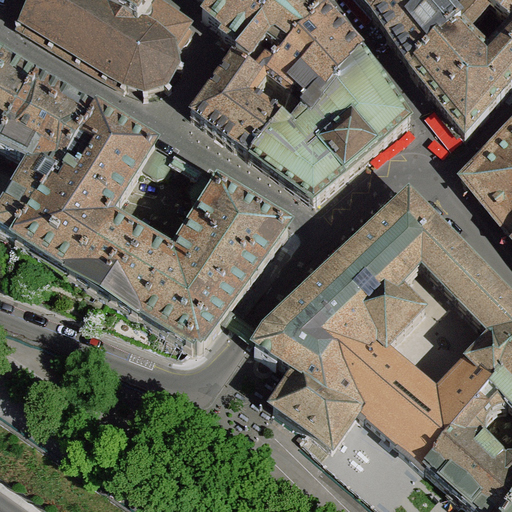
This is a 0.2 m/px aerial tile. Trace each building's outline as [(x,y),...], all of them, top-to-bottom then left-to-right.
[(39,0),(24,27),(16,28),(17,33),(125,97),(128,91),(144,98),(145,104),(149,103),(148,98),(165,93),(170,96),(172,93),(169,90),(178,72),(183,74),(184,70),(178,68),(174,52),(178,50),(177,47),(189,31),(173,20),(175,15),(171,12),(168,16),(155,8),(156,5),(147,0),(39,0)] [(196,0),(213,12),(222,0),(196,0)] [(223,43),(242,57),(288,0),(222,0),(213,12),(203,22),(225,39),(223,43)] [(295,54),(325,20),(313,7),(305,0),(288,0),(242,57),(240,59),(237,62),(250,70),(267,51),(284,64),(294,53),(295,54)] [(353,0),(363,10),(375,25),(399,0),(353,0)] [(395,52),(413,79),(460,35),(453,25),(439,11),(450,0),(399,0),(375,25),(395,52)] [(511,0),(465,0),(471,6),(453,25),(460,35),(467,41),(491,14),(511,33),(511,0)] [(350,47),(325,20),(295,54),(313,70),(285,101),(292,106),(297,100),(310,111),(306,116),(313,120),(363,63),(354,52),(350,47)] [(502,105),(511,93),(511,38),(489,63),(467,41),(460,35),(413,79),(438,111),(466,146),(502,105)] [(234,154),(252,166),(283,127),(282,123),(257,104),(268,88),(285,101),(313,70),(295,54),(294,53),(284,64),(275,74),(272,72),(267,68),(257,80),(247,74),(250,70),(237,62),(192,123),(234,154)] [(0,150),(39,85),(5,64),(0,60),(0,150)] [(283,127),(252,166),(315,211),(385,151),(411,128),(363,63),(313,120),(306,116),(291,133),(283,127)] [(0,225),(0,241),(16,250),(50,193),(70,163),(98,120),(87,114),(39,85),(0,150),(0,158),(30,173),(0,225)] [(50,193),(16,250),(109,310),(148,248),(142,244),(112,225),(144,175),(155,156),(98,120),(70,163),(87,173),(83,181),(71,179),(60,197),(50,193)] [(511,139),(469,184),(468,181),(465,185),(465,189),(467,192),(469,190),(511,239),(511,240),(511,139)] [(174,167),(155,156),(144,175),(158,184),(165,182),(174,167)] [(207,214),(220,195),(200,184),(191,198),(194,205),(207,214)] [(207,214),(176,265),(242,305),(250,291),(290,238),(220,195),(207,214)] [(279,370),(297,382),(305,370),(362,410),(356,419),(424,477),(511,367),(511,310),(510,309),(449,245),(444,240),(441,236),(410,207),(278,332),(269,341),(265,346),(259,355),(255,360),(267,368),(277,374),(279,370)] [(231,320),(242,305),(176,265),(148,248),(109,310),(186,355),(191,359),(203,359),(222,332),(231,320)] [(265,346),(231,320),(222,332),(259,355),(265,346)] [(511,511),(511,367),(424,477),(464,511),(511,511)] [(305,370),(297,382),(273,415),(292,429),(307,439),(330,456),(356,419),(362,410),(305,370)]
